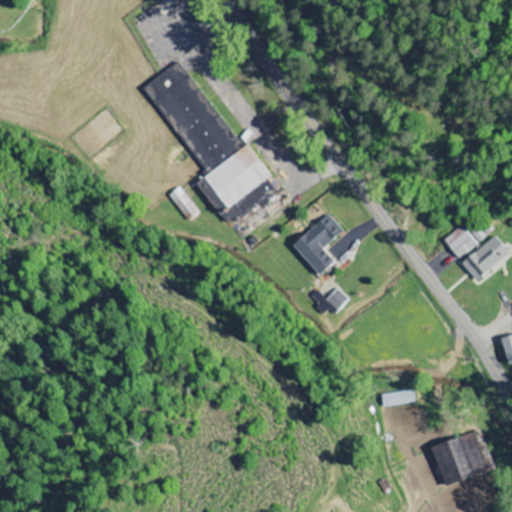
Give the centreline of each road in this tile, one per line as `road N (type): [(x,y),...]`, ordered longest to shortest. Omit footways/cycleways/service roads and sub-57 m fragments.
road 1 (residential): [(475,337),(461,369),(289,406),(206,348),(80,211),(0,209)]
road 2 (secondary): [(511,397),(229,0)]
road 3 (residential): [(398,235),(411,208),(358,124),(336,56),(347,49),(401,86)]
